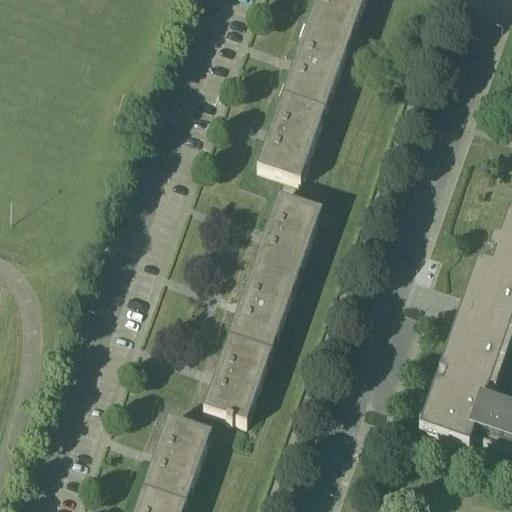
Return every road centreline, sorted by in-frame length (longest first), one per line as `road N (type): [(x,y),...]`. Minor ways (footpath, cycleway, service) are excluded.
road 1 (residential): [(39,511),(221,0)]
road 2 (residential): [(327,511),(393,290),(495,0)]
